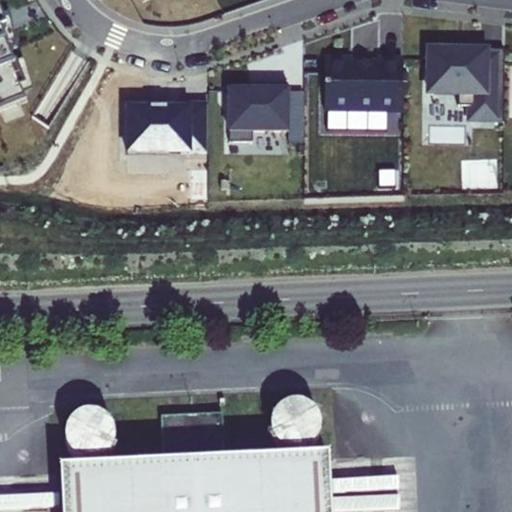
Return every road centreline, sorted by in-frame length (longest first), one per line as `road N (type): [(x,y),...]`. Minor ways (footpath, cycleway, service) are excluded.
road 1 (tertiary): [(0,313),(511,289)]
road 2 (residential): [(71,0),(106,31),(165,47),(323,0)]
